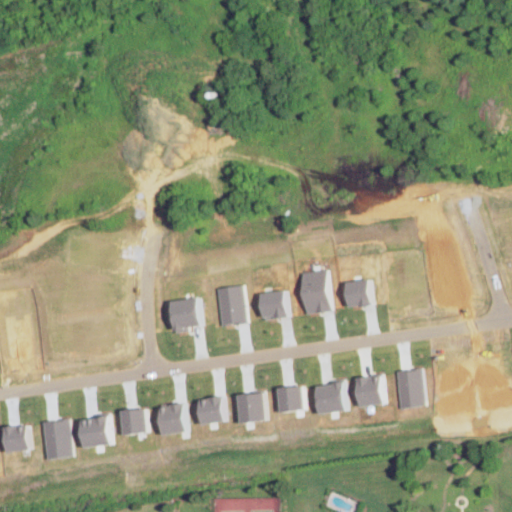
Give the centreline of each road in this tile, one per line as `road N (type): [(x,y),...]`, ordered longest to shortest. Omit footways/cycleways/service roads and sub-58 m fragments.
road 1 (residential): [(511,317),(0,393)]
road 2 (residential): [(456,140),(503,319)]
